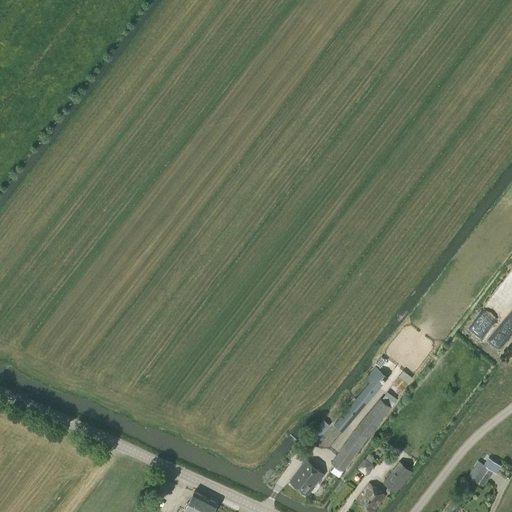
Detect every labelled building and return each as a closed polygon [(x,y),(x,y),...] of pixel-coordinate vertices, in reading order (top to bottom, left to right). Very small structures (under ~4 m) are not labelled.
[(405,390),(412,374),(402,370),(395,386),(405,390)] [(343,432),(384,382),(375,374),(334,424),(343,432)] [(392,406),(386,401),(380,397),(355,428),(331,462),(335,465),(332,469),(341,475),(343,470),(344,470),(367,437),(369,438),(392,406)] [(306,438),(312,443),(330,424),(324,419),(306,438)] [(484,464),(483,465),(493,472),(496,473),(501,466),(488,457),(484,464)] [(374,465),(365,458),(358,467),(367,474),(374,465)] [(324,473),(306,460),(290,481),(308,495),(324,473)] [(411,471),(400,462),(385,482),(396,491),(411,471)] [(493,472),(483,465),(473,479),(484,486),(493,472)] [(370,511),(371,511),(385,495),(370,483),(356,501),(370,511)] [(185,508),(185,509),(183,508),(182,511),(183,511),(198,511),(206,497),(194,491),(188,502),(186,502),(184,506),(185,508)] [(213,511),(218,503),(206,497),(198,511),(213,511)]
